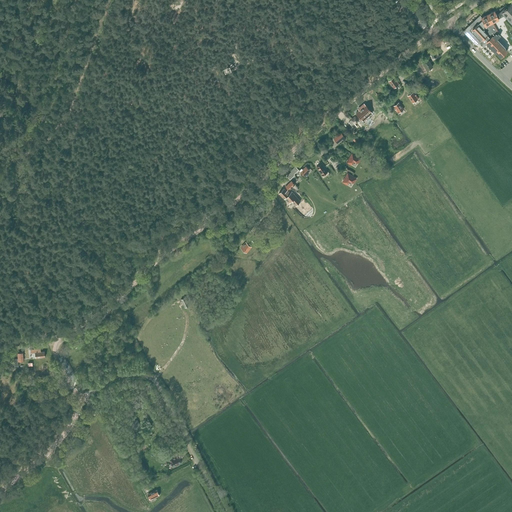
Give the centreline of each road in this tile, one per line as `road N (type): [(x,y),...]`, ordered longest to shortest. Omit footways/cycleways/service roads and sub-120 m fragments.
road 1 (unclassified): [(81,399),(56,342),(108,311),(169,249),(430,34)]
road 2 (unclassified): [(223,511),(153,380),(118,375),(81,399)]
road 3 (unclassified): [(0,491),(50,450),(81,399)]
